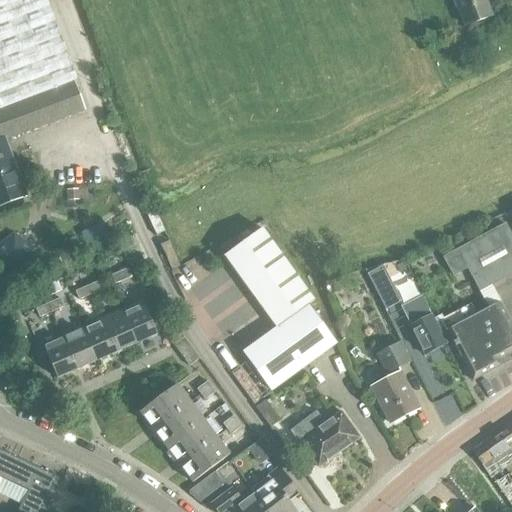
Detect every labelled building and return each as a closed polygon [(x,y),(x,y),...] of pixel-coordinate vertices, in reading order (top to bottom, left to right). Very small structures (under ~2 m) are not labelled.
[(3,140),(85,109),(74,80),(77,79),(76,77),(46,0),(0,0),(0,205),(25,196),(12,162),(3,140)] [(455,0),(466,26),(492,16),(485,0),(455,0)] [(81,204),(80,188),(61,188),(62,197),(53,197),(53,204),(81,204)] [(511,326),(490,285),(511,273),(511,236),(505,223),(442,257),(453,277),(467,269),(488,308),(476,315),(470,304),(440,320),(473,381),(501,366),(498,360),(511,352),(511,326)] [(224,257),(263,310),(275,327),(246,348),(276,388),(336,345),(307,306),(314,301),(262,229),(224,257)] [(0,264),(30,272),(38,239),(7,231),(0,258),(0,264)] [(116,284),(122,281),(132,277),(128,268),(112,275),(116,284)] [(86,286),(90,295),(104,289),(100,281),(86,286)] [(384,299),(399,293),(393,281),(379,288),(384,299)] [(79,300),(90,295),(86,286),(75,291),(79,300)] [(401,307),(410,326),(425,354),(446,343),(431,315),(432,315),(423,296),(401,307)] [(47,304),(51,313),(64,307),(60,298),(47,304)] [(120,310),(135,344),(157,334),(142,300),(120,310)] [(40,317),(51,313),(47,304),(36,309),(40,317)] [(116,352),(135,344),(120,310),(101,319),(116,352)] [(96,361),(116,352),(101,319),(81,327),(96,361)] [(76,370),(96,361),(81,327),(61,336),(76,370)] [(57,378),(76,370),(61,336),(42,345),(57,378)] [(189,366),(200,359),(200,358),(184,337),(173,345),(189,366)] [(419,408),(397,368),(409,361),(399,342),(375,354),(386,375),(387,375),(388,377),(371,386),(390,423),(419,408)] [(208,381),(197,389),(202,396),(212,388),(208,381)] [(154,431),(192,403),(177,384),(140,412),(154,431)] [(212,388),(202,396),(205,400),(216,392),(212,388)] [(271,426),(281,418),(267,398),(257,405),(271,426)] [(168,450),(206,422),(192,403),(154,431),(168,450)] [(359,438),(340,411),(324,423),(316,411),(291,429),(319,467),(359,438)] [(233,416),(223,424),(227,430),(238,422),(233,416)] [(206,422),(168,450),(180,466),(218,438),(206,422)] [(238,422),(227,430),(231,435),(242,426),(238,422)] [(218,438),(180,466),(193,483),(230,454),(218,438)] [(511,440),(477,465),(501,500),(511,492),(511,440)] [(254,459),(265,450),(259,441),(247,450),(254,459)] [(0,478),(27,491),(17,511),(45,511),(62,479),(0,449),(0,478)] [(254,493),(268,511),(296,511),(289,502),(299,494),(278,467),(261,480),(265,485),(254,493)] [(223,485),(214,472),(200,483),(186,493),(199,503),(223,485)] [(268,511),(254,493),(244,502),(233,488),(212,504),(217,511),(224,511),(235,505),(240,511),(268,511)]
